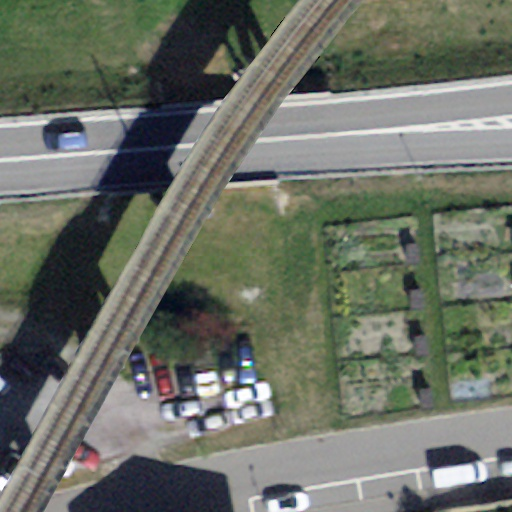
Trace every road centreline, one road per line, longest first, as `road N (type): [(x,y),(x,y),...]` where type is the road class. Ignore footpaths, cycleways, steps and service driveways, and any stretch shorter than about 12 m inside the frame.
road 1 (primary): [(511,121),(0,159)]
road 2 (residential): [(511,432),(254,473),(85,511)]
